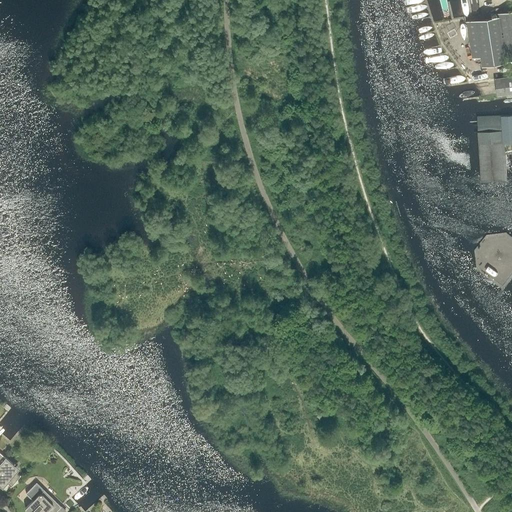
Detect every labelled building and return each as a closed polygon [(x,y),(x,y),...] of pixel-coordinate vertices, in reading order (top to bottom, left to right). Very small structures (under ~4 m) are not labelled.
[(511,11),(498,13),(499,16),(467,21),(473,58),(481,57),(482,66),(506,62),(506,60),(511,59),(511,11)] [(511,76),(495,78),(497,95),(511,93),(511,76)] [(511,116),(478,118),(479,144),(481,181),(506,180),(505,154),(504,143),(511,142),(511,116)] [(0,484),(4,488),(4,487),(3,487),(7,483),(11,486),(11,487),(21,475),(20,475),(10,467),(14,464),(0,453),(0,484)] [(33,500),(25,508),(29,511),(45,511),(47,511),(48,511),(63,511),(59,508),(61,506),(37,482),(26,493),(33,500)]
